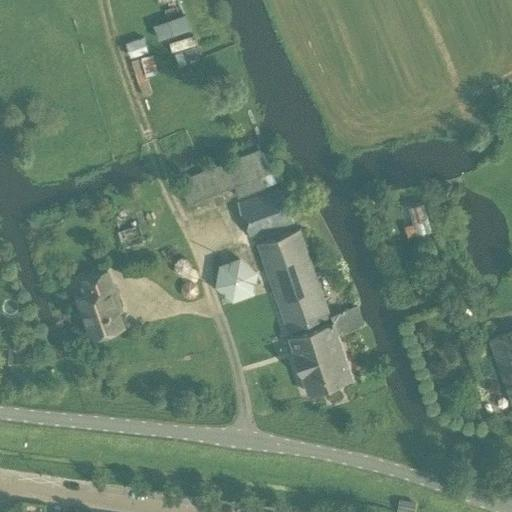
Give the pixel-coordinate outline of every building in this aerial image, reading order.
[(234,186),(238,196),(284,179),(279,168),(269,171),(260,148),(179,181),(189,204),(234,186)] [(251,236),(293,222),(280,187),(239,202),(251,236)] [(310,323),(311,328),(289,336),(308,393),(354,378),(338,333),(364,324),(357,305),(331,314),(300,229),(258,243),(288,330),(310,323)] [(240,255),(219,263),(215,285),(233,300),(254,292),(258,270),(240,255)] [(117,301),(120,300),(110,269),(82,279),(86,293),(78,296),(92,337),(125,325),(117,301)] [(511,400),(511,332),(491,340),(511,400)]
